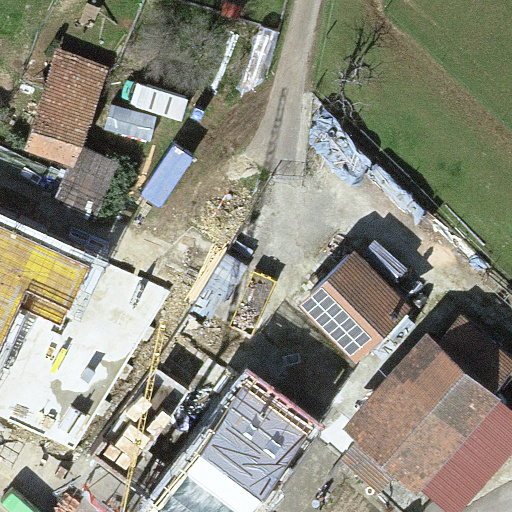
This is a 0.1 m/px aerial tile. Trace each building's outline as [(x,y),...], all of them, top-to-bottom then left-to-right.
[(91,68),(52,57),(26,149),(65,160),(91,68)] [(74,155),(53,204),(91,221),(113,172),(74,155)] [(0,193),(0,456),(70,487),(94,433),(155,296),(39,244),(51,217),(0,193)] [(344,260),(300,303),(351,356),(395,313),(344,260)] [(511,369),(450,313),(345,427),(438,511),(443,511),(511,437),(511,423),(489,402),(511,376),(511,369)] [(181,318),(94,433),(70,487),(102,511),(231,511),(295,428),(223,374),(234,358),(181,318)]
